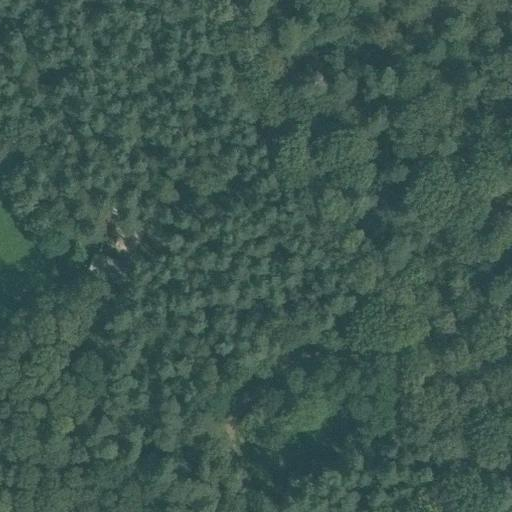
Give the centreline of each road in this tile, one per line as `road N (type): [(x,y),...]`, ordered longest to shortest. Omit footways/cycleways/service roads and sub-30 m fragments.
road 1 (track): [(368,334),(297,357),(212,408),(184,399),(154,339),(117,224)]
road 2 (track): [(368,334),(470,511)]
road 3 (track): [(222,404),(259,491),(290,511)]
